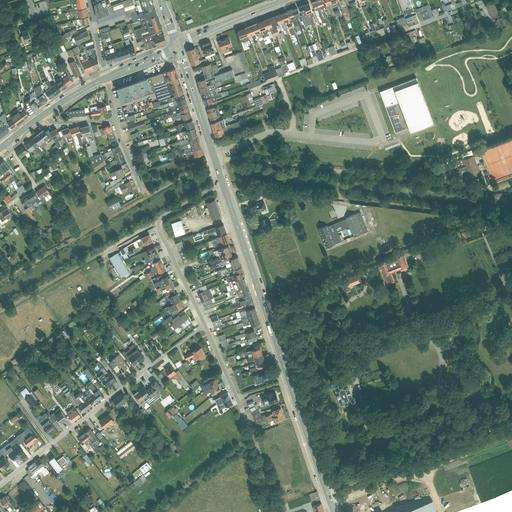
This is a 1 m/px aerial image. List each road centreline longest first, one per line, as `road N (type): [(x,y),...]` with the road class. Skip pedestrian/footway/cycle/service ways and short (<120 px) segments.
road 1 (primary): [(334,511),(223,185)]
road 2 (residential): [(0,485),(204,325)]
road 3 (residential): [(204,325),(252,434),(274,511)]
road 4 (unclassified): [(338,171),(496,189),(511,183)]
road 5 (unclassified): [(214,160),(338,171)]
road 6 (primary): [(214,160),(176,45)]
